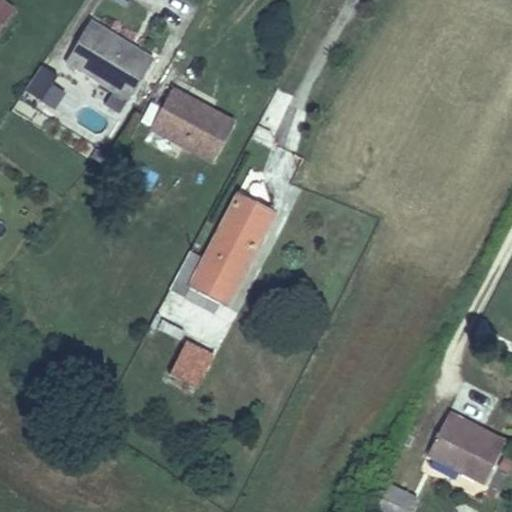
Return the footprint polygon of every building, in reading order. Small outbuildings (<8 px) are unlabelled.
[(0,0),(0,19),(16,4),(12,0),(0,0)] [(65,49),(125,88),(152,42),(94,7),(65,49)] [(70,91),(40,70),(25,92),(55,113),(70,91)] [(151,119),(173,131),(178,124),(202,137),(201,145),(216,153),(234,114),(171,80),(151,119)] [(178,124),(173,131),(201,145),(202,137),(178,124)] [(188,242),(167,281),(210,302),(219,287),(222,288),(241,254),(246,255),(279,197),(241,176),(202,249),(188,242)] [(165,363),(196,382),(215,347),(185,331),(165,363)] [(429,441),(461,460),(486,475),(508,436),(467,412),(469,408),(452,400),(429,441)] [(453,475),(461,460),(429,441),(420,457),(453,475)] [(377,501),(398,511),(410,511),(422,490),(392,474),(377,501)]
